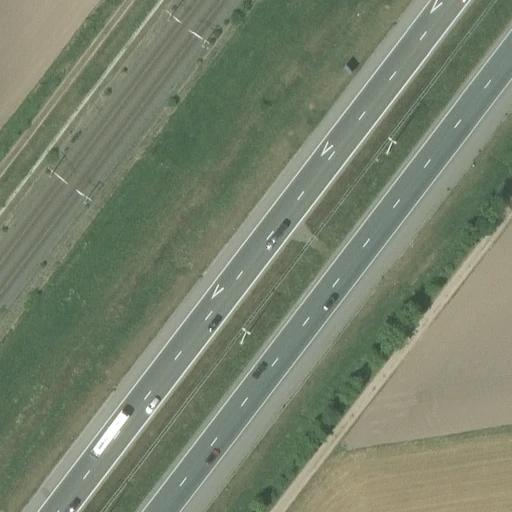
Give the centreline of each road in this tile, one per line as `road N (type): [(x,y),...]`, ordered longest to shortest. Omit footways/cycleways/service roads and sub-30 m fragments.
road 1 (motorway): [(454,0),(61,511)]
road 2 (motorway): [(170,511),(511,65)]
road 3 (unknown): [(267,511),(511,194)]
